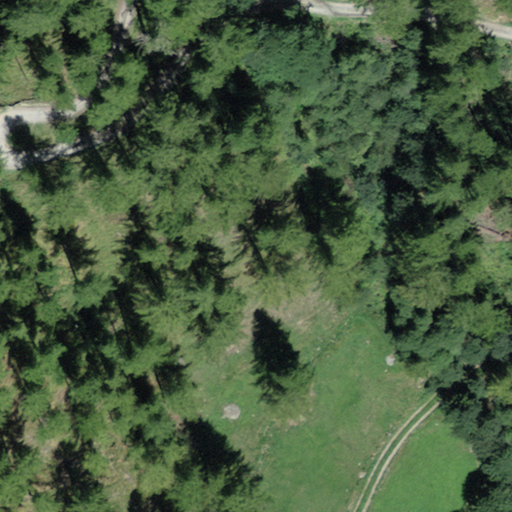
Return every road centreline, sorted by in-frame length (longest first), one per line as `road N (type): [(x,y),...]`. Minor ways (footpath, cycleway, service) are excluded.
road 1 (track): [(511,33),(376,10),(259,7),(219,19),(124,126),(24,159),(0,151)]
road 2 (track): [(511,349),(485,355),(395,433),(356,511)]
road 3 (track): [(0,125),(83,101),(133,0)]
